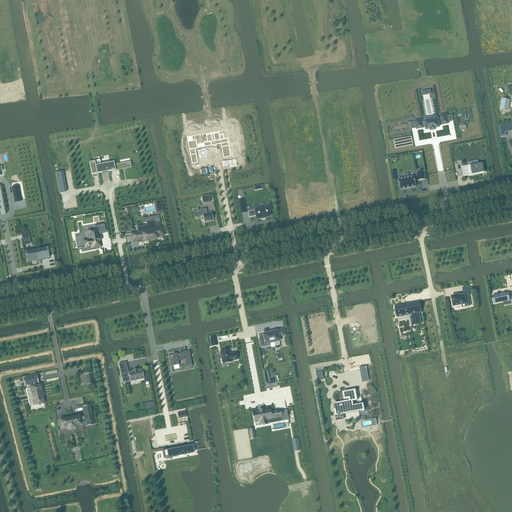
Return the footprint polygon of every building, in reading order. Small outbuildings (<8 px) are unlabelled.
[(502,100),(501,109),(507,110),(509,101),(502,100)] [(422,119),(414,121),(416,130),(423,129),(425,128),(425,131),(429,130),(429,132),(436,131),(436,129),(440,128),(439,124),(441,124),(441,126),(449,124),(448,122),(453,121),(452,115),(447,116),(447,114),(439,115),(440,118),(438,118),(423,121),(422,121),(422,119)] [(504,125),(498,126),(500,138),(506,136),(506,133),(506,132),(505,125),(504,125)] [(207,141),(203,142),(204,147),(208,146),(221,144),(223,158),(231,156),(228,138),(224,138),(223,134),(220,135),(219,132),(206,135),(206,137),(207,141)] [(196,140),(187,141),(189,150),(189,153),(191,164),(197,163),(196,152),(195,149),(198,148),(196,140)] [(94,162),(89,163),(90,167),(92,175),(115,171),(118,170),(118,171),(131,168),(131,167),(130,162),(114,165),(114,162),(95,166),(94,162)] [(467,166),(462,167),(463,175),(464,176),(473,174),(482,172),(481,170),(482,169),(483,169),(482,163),(479,164),(470,166),(470,167),(468,167),(467,168),(467,166)] [(404,178),(398,179),(399,181),(400,190),(416,187),(415,181),(417,180),(418,181),(425,179),(424,171),(416,173),(417,176),(414,177),(414,176),(408,177),(408,174),(403,175),(404,178)] [(63,172),(55,173),(59,193),(67,192),(63,172)] [(364,184),(355,186),(357,193),(365,191),(366,196),(375,195),(372,181),(363,183),(364,184)] [(18,186),(12,187),(15,203),(21,201),(18,186)] [(293,200),(290,201),(292,211),(307,208),(306,202),(309,201),(309,202),(316,200),(314,192),(307,193),(308,198),(305,199),(305,198),(298,199),(297,196),(293,197),(293,200)] [(209,195),(201,197),(202,204),(210,202),(209,195)] [(161,200),(154,201),(156,214),(163,213),(161,200)] [(244,200),(237,201),(239,208),(246,206),(244,200)] [(248,212),(249,218),(255,217),(256,220),(270,217),(269,211),(268,207),(259,208),(258,206),(253,207),(254,209),(254,210),(248,212)] [(206,209),(193,211),(194,217),(204,215),(204,217),(205,222),(213,221),(212,214),(211,212),(206,212),(206,209)] [(146,225),(144,226),(143,226),(136,227),(137,232),(130,233),(132,242),(137,241),(143,240),(143,241),(158,239),(158,237),(164,236),(162,227),(160,227),(159,224),(159,223),(158,216),(143,219),(144,223),(146,223),(146,225)] [(88,232),(86,233),(87,239),(88,241),(89,247),(91,247),(92,248),(101,246),(100,242),(101,242),(100,240),(100,237),(99,238),(99,236),(98,233),(106,231),(105,229),(104,224),(94,226),(94,228),(95,231),(90,232),(89,232),(88,232)] [(28,231),(21,232),(22,241),(30,239),(28,231)] [(35,250),(25,252),(27,263),(43,260),(50,259),(47,247),(47,246),(38,248),(38,249),(35,250)] [(459,296),(452,297),(453,306),(461,304),(465,304),(465,301),(470,300),(469,296),(470,296),(469,291),(468,288),(468,286),(462,288),(463,296),(459,297),(459,296)] [(508,293),(491,296),(493,304),(503,302),(510,301),(511,301),(511,304),(511,307),(511,296),(509,297),(508,293)] [(415,302),(395,306),(397,317),(409,315),(413,314),(415,324),(421,323),(419,313),(421,312),(420,307),(416,308),(415,302)] [(266,334),(263,334),(263,338),(264,341),(265,344),(270,343),(274,342),(274,343),(274,346),(280,345),(279,341),(278,337),(277,331),(266,334)] [(229,349),(220,351),(222,364),(232,362),(231,361),(238,360),(236,352),(230,353),(229,349)] [(174,360),(172,361),(173,365),(178,364),(177,360),(178,360),(184,359),(184,358),(186,368),(192,367),(189,351),(183,352),(183,354),(177,355),(176,354),(173,354),(174,360)] [(126,362),(119,364),(122,376),(128,375),(130,381),(144,379),(144,378),(145,383),(149,382),(146,371),(142,372),(142,369),(128,372),(126,362)] [(366,366),(359,368),(361,375),(368,374),(366,366)] [(263,372),(264,378),(266,384),(266,385),(275,383),(275,382),(274,378),(269,379),(267,371),(263,372)] [(91,373),(85,375),(87,385),(93,384),(91,373)] [(23,378),(25,386),(28,385),(33,406),(44,404),(40,383),(38,384),(37,376),(23,378)] [(350,401),(333,404),(336,416),(338,415),(338,416),(340,415),(354,412),(353,407),(357,406),(358,411),(364,410),(362,403),(362,399),(357,400),(355,392),(339,395),(340,401),(349,399),(350,401)] [(81,425),(81,423),(85,422),(86,426),(94,425),(90,406),(82,407),(84,416),(80,417),(79,415),(59,420),(61,429),(67,428),(67,430),(76,429),(76,426),(81,425)] [(270,409),(252,412),(254,423),(255,423),(258,422),(259,426),(268,425),(268,424),(267,421),(272,420),(272,419),(282,417),(281,411),(281,409),(270,411),(270,409)] [(149,441),(141,443),(143,451),(144,451),(147,470),(154,469),(152,457),(156,455),(155,452),(162,451),(163,458),(172,456),(172,457),(183,455),(183,454),(193,452),(192,443),(197,442),(194,443),(155,450),(150,449),(149,441)]
